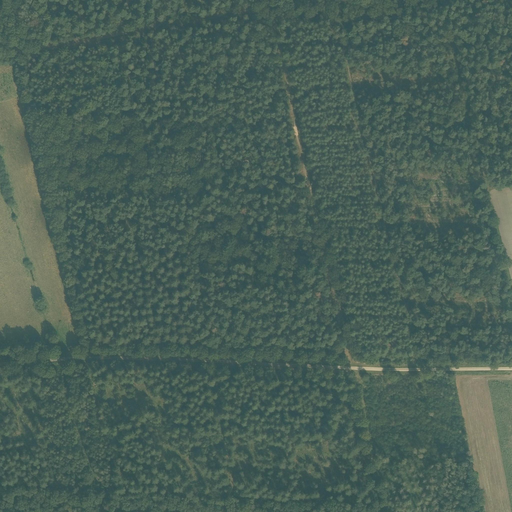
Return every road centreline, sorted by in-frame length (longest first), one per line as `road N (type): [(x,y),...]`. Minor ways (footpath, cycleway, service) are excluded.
road 1 (track): [(216,363),(511,369)]
road 2 (track): [(20,53),(268,9)]
road 3 (track): [(0,365),(216,363)]
